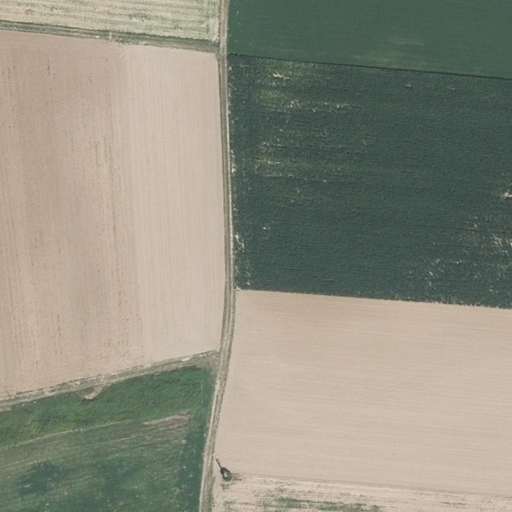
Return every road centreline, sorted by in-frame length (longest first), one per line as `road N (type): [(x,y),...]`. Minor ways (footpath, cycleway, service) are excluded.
road 1 (track): [(206,511),(230,325),(225,0)]
road 2 (track): [(222,357),(0,403)]
road 3 (track): [(0,26),(223,46)]
